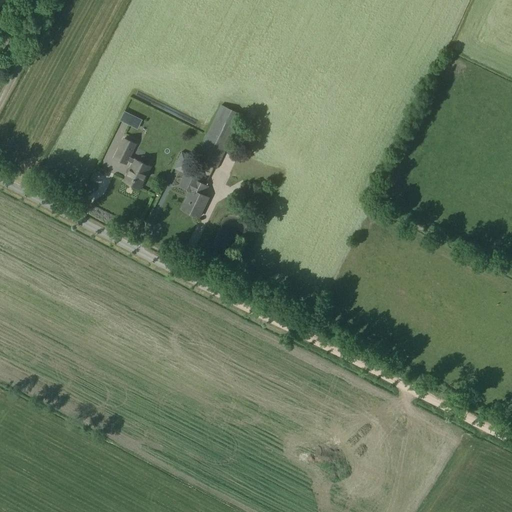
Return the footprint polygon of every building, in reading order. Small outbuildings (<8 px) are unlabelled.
[(219,106),(195,158),(216,168),(240,116),(219,106)] [(183,130),(176,142),(186,147),(193,135),(183,130)] [(123,139),(114,158),(125,164),(127,161),(132,163),(124,181),(139,189),(149,167),(134,159),(134,160),(128,157),(134,144),(123,139)] [(182,174),(190,158),(182,154),(174,170),(182,174)] [(179,186),(188,190),(189,191),(191,187),(204,193),(207,186),(194,180),(195,177),(186,172),(179,186)] [(188,197),(182,209),(198,217),(208,197),(203,195),(204,193),(191,187),(189,191),(188,190),(186,196),(188,197)]
